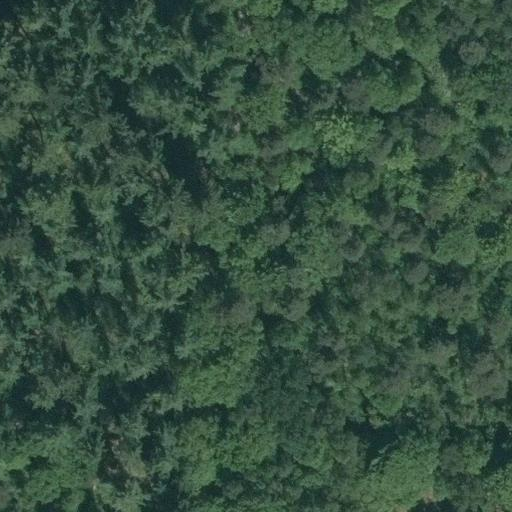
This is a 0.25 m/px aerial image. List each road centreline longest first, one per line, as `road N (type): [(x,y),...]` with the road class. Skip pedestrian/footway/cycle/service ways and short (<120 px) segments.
road 1 (unclassified): [(200,511),(249,0)]
road 2 (track): [(0,423),(117,511)]
